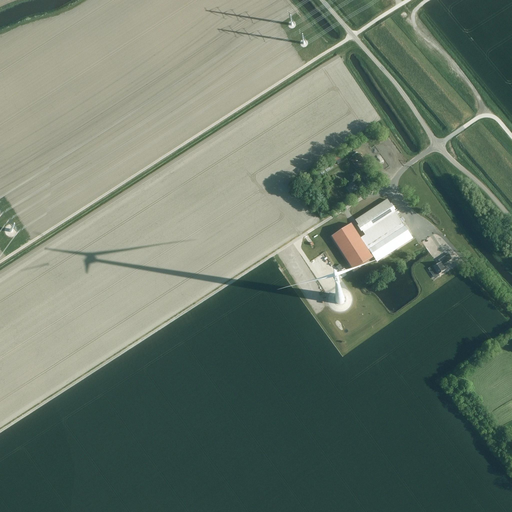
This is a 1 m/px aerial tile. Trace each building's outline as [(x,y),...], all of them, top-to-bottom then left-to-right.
[(366,41),(372,37),(370,33),(375,30),(372,25),(361,32),(366,41)] [(394,155),(390,149),(396,145),(391,138),(380,145),(388,158),(394,155)] [(360,154),(353,159),(351,160),(354,165),(357,169),(359,167),(363,172),(369,168),(360,154)] [(354,192),(359,188),(354,181),(349,184),(350,186),(346,188),(350,194),(354,191),(354,192)] [(377,262),(413,238),(403,223),(405,221),(402,218),(400,219),(388,200),(356,221),(365,235),(360,238),(351,225),(332,237),(354,271),(374,258),(377,262)] [(435,277),(439,275),(446,270),(444,268),(446,266),(445,264),(452,259),(449,254),(439,260),(440,263),(430,269),(435,277)] [(318,277),(327,292),(344,282),(335,266),(318,277)] [(343,297),(342,296),(341,296),(340,296),(339,296),(338,296),(337,296),(337,297),(336,298),(336,299),(335,300),(335,301),(336,302),(336,303),(337,304),(338,304),(339,305),(340,305),(341,305),(342,305),(343,304),(344,303),(345,302),(345,301),(345,300),(345,299),(344,299),(344,298),(344,297),(343,297)]
